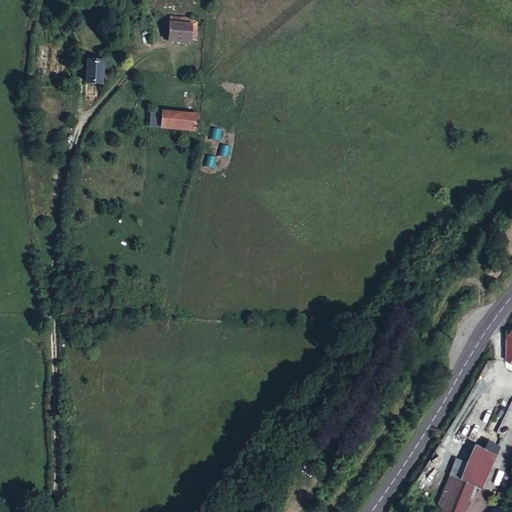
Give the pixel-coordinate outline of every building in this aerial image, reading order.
[(191,28),(191,25),(179,24),(180,18),(169,17),(168,42),(190,44),(190,40),(196,41),(197,29),(191,28)] [(100,84),(102,63),(87,62),(85,83),(100,84)] [(197,131),(199,116),(150,112),(149,127),(197,131)] [(511,327),(503,340),(511,346),(511,327)] [(503,366),(511,357),(511,346),(503,340),(500,338),(496,362),(503,366)] [(500,446),(511,414),(511,400),(508,399),(504,407),(493,403),(485,421),(475,418),(459,457),(473,477),(489,442),(500,446)]
